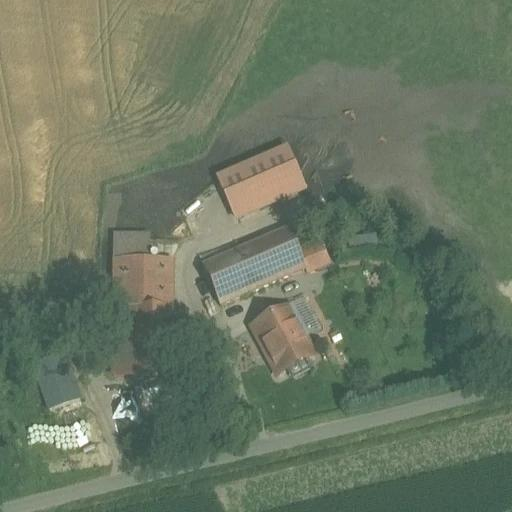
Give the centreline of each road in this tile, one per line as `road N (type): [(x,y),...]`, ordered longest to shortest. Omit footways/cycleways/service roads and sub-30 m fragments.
road 1 (residential): [(16,511),(511,389)]
road 2 (unknown): [(271,449),(219,198)]
